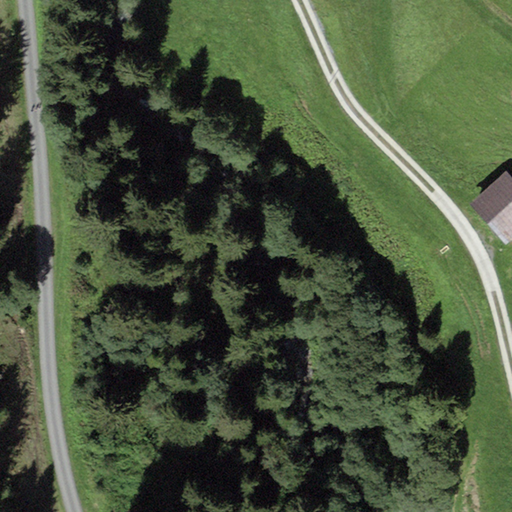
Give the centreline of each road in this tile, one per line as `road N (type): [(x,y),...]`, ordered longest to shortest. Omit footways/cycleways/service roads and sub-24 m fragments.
road 1 (track): [(77,511),(61,456),(37,0)]
road 2 (track): [(306,0),(350,106),(426,179),(474,243),(511,358)]
